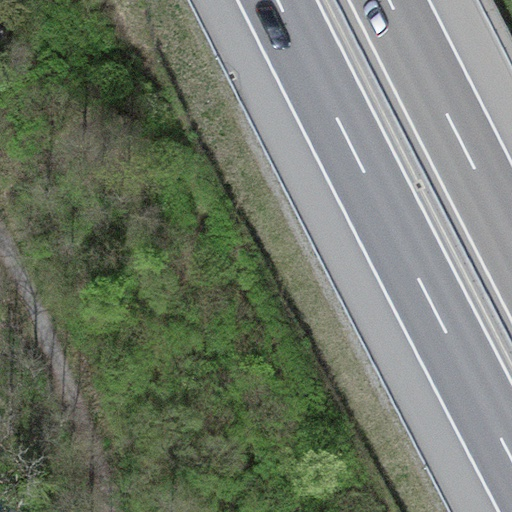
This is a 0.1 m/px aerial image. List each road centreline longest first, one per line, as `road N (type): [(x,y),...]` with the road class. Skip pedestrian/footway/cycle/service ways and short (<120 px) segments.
road 1 (motorway): [(277,0),(511,459)]
road 2 (motorway): [(511,240),(389,0)]
